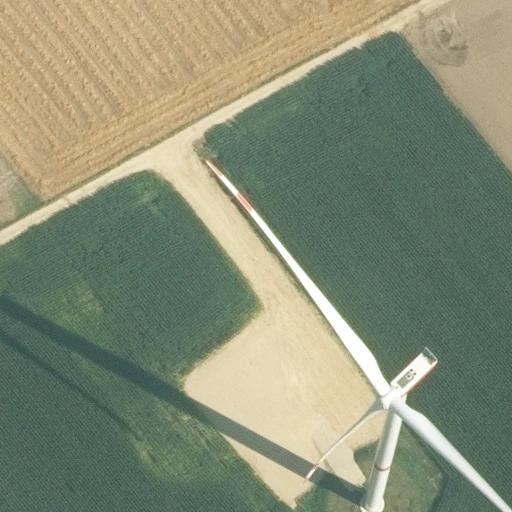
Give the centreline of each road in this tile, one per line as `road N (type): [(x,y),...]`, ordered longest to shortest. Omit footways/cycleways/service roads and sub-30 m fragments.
road 1 (track): [(0,248),(445,0)]
road 2 (track): [(174,150),(381,419)]
